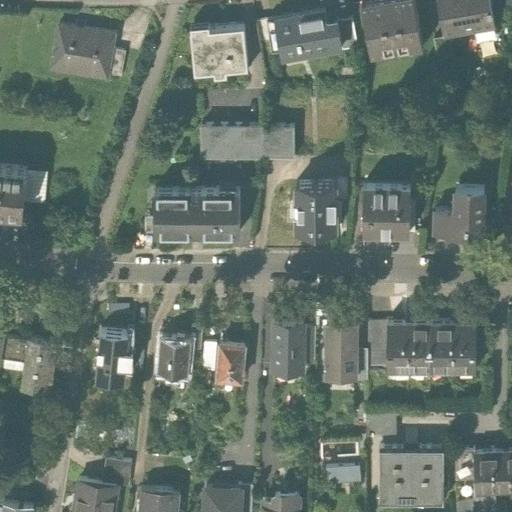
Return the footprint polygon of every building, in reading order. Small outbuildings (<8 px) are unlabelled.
[(406,0),(387,3),(362,8),(371,60),(421,52),(411,0),(406,0)] [(437,0),(444,36),(474,31),(476,43),(497,40),(492,10),(490,0),(437,0)] [(503,7),(501,0),(490,0),(492,10),(503,7)] [(274,23),(265,25),(269,43),(277,42),(278,48),(281,62),(340,51),(341,51),(336,25),(325,27),(323,14),(322,15),(320,16),(275,24),(275,23),(274,24),(274,23)] [(351,22),(336,25),(341,51),(340,51),(341,55),(356,52),(351,22)] [(269,43),(265,25),(254,27),(258,51),(278,48),(277,42),(269,43)] [(79,32),(58,28),(50,73),(82,78),(83,70),(107,74),(111,53),(113,37),(79,32)] [(207,28),(188,30),(193,78),(213,76),(213,82),(226,80),(225,75),(247,73),(243,30),(208,33),(207,28)] [(454,69),(449,41),(433,44),(438,72),(454,69)] [(124,55),(111,53),(107,74),(106,78),(120,80),(124,55)] [(351,69),(343,70),(344,74),(337,75),(339,90),(353,88),(351,69)] [(201,127),(200,158),(260,159),(260,128),(201,127)] [(293,128),(260,128),(260,159),(293,160),(293,128)] [(26,173),(0,170),(0,214),(22,216),(26,173)] [(336,180),(336,201),(346,201),(346,181),(336,180)] [(334,183),(295,183),(295,231),(296,231),(296,233),(314,233),(314,231),(334,231),(334,183)] [(410,184),(364,183),(363,231),(408,233),(410,184)] [(456,186),(455,210),(435,209),(434,233),(470,234),(470,228),(482,228),(483,186),(456,186)] [(238,191),(154,189),(154,232),(238,233),(238,191)] [(355,319),(327,319),(327,371),(354,371),(355,371),(355,350),(355,319)] [(303,320),(274,320),(273,367),(302,367),(302,360),(303,325),(303,320)] [(387,366),(387,320),(368,320),(367,366),(387,366)] [(388,320),(387,320),(387,366),(388,366),(388,365),(429,366),(430,320),(406,320),(388,320)] [(451,321),(430,320),(429,366),(475,366),(475,321),(451,321)] [(202,326),(191,325),(189,337),(188,347),(200,348),(202,326)] [(315,325),(303,325),(302,360),(314,360),(315,325)] [(126,347),(128,331),(101,329),(97,376),(123,379),(125,363),(131,364),(133,348),(126,347)] [(27,337),(4,334),(1,356),(25,360),(21,386),(53,392),(62,340),(28,334),(27,337)] [(188,347),(189,337),(161,334),(158,369),(160,369),(159,378),(175,379),(176,370),(186,371),(188,347)] [(216,341),(204,340),(202,368),(214,369),(216,341)] [(245,342),(220,340),(217,377),(242,379),(245,342)] [(367,350),(355,350),(355,371),(354,371),(354,378),(367,378),(367,350)] [(394,411),(368,410),(367,431),(394,432),(394,411)] [(472,473),(472,448),(472,443),(457,442),(456,472),(472,473)] [(441,499),(441,445),(378,445),(378,499),(441,499)] [(511,449),(472,448),(472,473),(471,483),(471,486),(498,487),(511,487),(511,449)] [(323,480),(364,478),(363,452),(322,453),(323,480)] [(99,458),(95,483),(114,486),(125,487),(129,462),(99,458)] [(95,483),(72,479),(66,511),(110,511),(114,486),(95,483)] [(236,482),(236,490),(234,511),(245,511),(248,482),(236,482)] [(497,511),(498,487),(471,486),(471,483),(457,482),(456,507),(457,511),(497,511)] [(133,511),(174,511),(177,490),(136,486),(133,511)] [(234,511),(236,490),(199,487),(197,511),(234,511)] [(268,497),(257,496),(256,511),(297,511),(298,499),(299,494),(293,489),(276,488),(268,492),(268,497)] [(0,511),(32,511),(34,502),(3,498),(0,511)]
